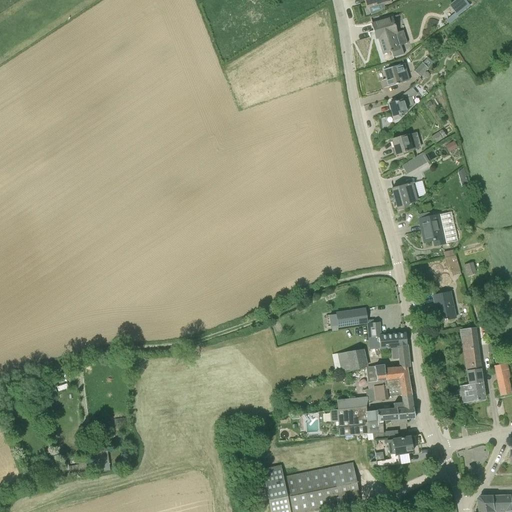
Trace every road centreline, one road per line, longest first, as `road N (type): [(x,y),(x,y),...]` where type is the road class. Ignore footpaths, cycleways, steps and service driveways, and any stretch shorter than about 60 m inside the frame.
road 1 (tertiary): [(439,449),(359,125),(337,0)]
road 2 (track): [(0,389),(88,353),(182,344),(329,283),(399,273)]
